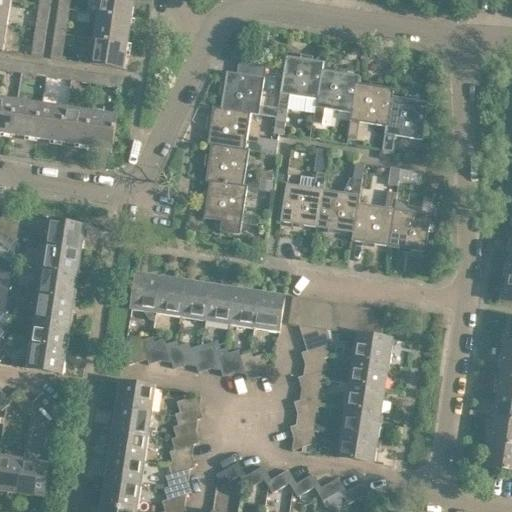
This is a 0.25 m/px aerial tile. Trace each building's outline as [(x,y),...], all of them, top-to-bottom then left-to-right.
[(0,0),(0,23),(6,24),(9,0),(0,0)] [(57,0),(56,6),(68,8),(69,0),(57,0)] [(97,0),(95,12),(130,17),(132,0),(97,0)] [(37,3),(33,28),(45,30),(49,5),(37,3)] [(53,31),(64,33),(68,8),(56,6),(53,31)] [(91,37),(126,42),(130,17),(95,12),(91,37)] [(33,28),(29,54),(41,56),(45,30),(33,28)] [(49,57),(60,59),(64,33),(53,31),(49,57)] [(88,63),(122,68),(126,42),(91,37),(88,63)] [(285,54),(277,108),(275,117),(272,132),(282,134),(286,107),(314,112),(316,97),(321,68),(322,68),(323,60),(285,54)] [(0,69),(19,73),(21,61),(0,57),(0,69)] [(227,70),(222,107),(221,108),(249,112),(249,113),(275,117),(277,108),(277,106),(259,103),(266,65),(238,60),(237,72),(227,70)] [(19,73),(44,76),(46,65),(21,61),(19,73)] [(44,76),(69,80),(71,68),(46,65),(44,76)] [(69,80),(94,84),(96,72),(71,68),(69,80)] [(358,74),(322,68),(321,68),(316,97),(314,112),(312,121),(321,123),(324,106),(351,110),(356,81),(358,74)] [(96,72),(94,84),(120,88),(121,76),(96,72)] [(351,110),(347,134),(357,136),(360,120),(387,124),(388,124),(389,110),(391,95),(393,87),(356,81),(351,110)] [(0,131),(10,133),(15,98),(0,95),(0,131)] [(387,124),(383,147),(393,149),(395,132),(422,136),(428,101),(391,95),(389,110),(388,124),(387,124)] [(10,133),(35,137),(40,102),(15,98),(10,133)] [(35,137),(60,141),(65,106),(40,102),(35,137)] [(60,141),(85,145),(90,109),(65,106),(60,141)] [(209,143),(247,150),(275,154),(277,140),(257,137),(256,141),(245,139),(249,113),(249,112),(221,108),(222,107),(211,106),(206,143),(209,143)] [(90,109),(85,145),(110,149),(116,113),(90,109)] [(209,143),(204,179),(207,180),(246,187),(258,189),(259,178),(255,177),(256,171),(244,169),(247,150),(209,143)] [(329,149),(316,147),(313,171),(315,171),(325,173),(329,149)] [(383,147),(382,156),(394,158),(396,149),(393,149),(383,147)] [(428,154),(419,152),(417,162),(427,163),(428,154)] [(353,162),(351,177),(361,179),(362,171),(364,163),(353,162)] [(389,167),(386,184),(396,185),(399,169),(392,168),(389,167)] [(256,171),(255,177),(259,178),(269,179),(271,168),(256,171)] [(280,219),(317,225),(323,187),(325,173),(315,171),(313,187),(285,182),(280,219)] [(317,225),(351,231),(352,231),(357,202),(361,179),(351,177),(349,177),(342,191),(323,187),(317,225)] [(258,189),(270,191),(271,179),(269,179),(259,178),(258,189)] [(242,213),(246,187),(207,180),(202,216),(219,219),(217,229),(221,231),(225,232),(230,232),(234,233),(238,233),(240,222),(256,224),(257,215),(242,213)] [(351,231),(350,239),(387,245),(393,207),(396,192),(386,190),(383,206),(357,202),(352,231),(351,231)] [(393,207),(387,245),(423,250),(432,198),(422,196),(420,212),(393,207)] [(1,217),(0,217),(0,230),(13,239),(27,220),(6,206),(1,217)] [(48,220),(44,245),(80,251),(83,225),(48,220)] [(18,243),(13,239),(0,230),(0,257),(10,264),(16,254),(12,252),(18,243)] [(44,245),(40,270),(76,275),(80,251),(44,245)] [(12,279),(8,276),(15,268),(10,264),(0,257),(0,284),(6,289),(12,279)] [(25,292),(36,294),(72,300),(76,275),(40,270),(38,282),(26,280),(25,292)] [(160,276),(135,272),(129,309),(144,311),(149,319),(153,319),(154,313),(155,313),(160,276)] [(511,274),(504,274),(500,299),(511,301),(511,274)] [(160,276),(155,313),(179,317),(185,280),(160,276)] [(179,317),(204,320),(209,284),(185,280),(179,317)] [(9,304),(5,301),(11,292),(6,289),(0,284),(0,312),(2,314),(9,304)] [(204,320),(228,324),(234,288),(209,284),(204,320)] [(228,324),(253,328),(258,292),(234,288),(228,324)] [(253,328),(278,332),(284,296),(258,292),(253,328)] [(36,294),(33,319),(68,324),(72,300),(36,294)] [(287,323),(298,325),(302,298),(291,297),(287,323)] [(302,298),(298,325),(310,326),(314,300),(302,298)] [(310,326),(322,328),(326,302),(314,300),(310,326)] [(322,328),(327,329),(333,330),(337,304),(326,302),(322,328)] [(333,330),(345,332),(349,305),(337,304),(333,330)] [(345,332),(356,334),(357,334),(361,307),(349,305),(345,332)] [(357,334),(368,335),(372,309),(361,307),(357,334)] [(368,335),(379,337),(383,311),(372,309),(368,335)] [(503,341),(511,342),(511,316),(507,316),(503,341)] [(33,319),(29,343),(65,349),(68,324),(33,319)] [(306,351),(324,345),(331,343),(327,329),(322,328),(310,326),(298,325),(306,351)] [(125,338),(117,340),(124,364),(135,361),(145,358),(140,339),(138,334),(125,338)] [(352,358),(388,364),(392,339),(379,337),(368,335),(357,334),(356,334),(352,358)] [(170,362),(164,343),(163,338),(153,341),(151,336),(140,339),(145,358),(147,363),(158,360),(170,362)] [(189,346),(188,342),(177,345),(176,340),(164,343),(170,362),(171,367),(182,364),(194,366),(189,346)] [(499,366),(511,368),(511,342),(503,341),(499,366)] [(29,343),(25,368),(61,374),(65,349),(29,343)] [(201,343),(189,346),(194,366),(196,371),(207,368),(219,370),(214,351),(213,346),(202,348),(201,343)] [(300,352),(304,363),(302,375),(321,369),(326,367),(323,357),(328,356),(324,345),(306,351),(300,352)] [(214,351),(219,370),(220,375),(232,372),(244,374),(238,355),(237,350),(227,353),(225,348),(214,351)] [(257,376),(269,378),(263,353),(251,356),(250,351),(238,355),(244,374),(245,378),(257,376)] [(349,383),(384,388),(388,364),(352,358),(349,383)] [(496,391),(511,393),(511,368),(499,366),(496,391)] [(298,400),(316,394),(322,393),(319,382),(324,381),(321,369),(302,375),(297,376),(300,388),(298,400)] [(115,406),(150,411),(154,386),(119,381),(115,406)] [(345,407),(380,413),(384,388),(349,383),(345,407)] [(16,386),(7,395),(25,413),(34,405),(16,386)] [(42,391),(33,400),(50,417),(59,409),(42,391)] [(492,416),(511,419),(511,393),(496,391),(492,416)] [(0,409),(8,401),(0,392),(0,409)] [(176,400),(179,411),(198,405),(199,393),(176,400)] [(316,394),(298,400),(293,402),(296,413),(295,425),(313,419),(318,417),(315,407),(320,405),(316,394)] [(174,412),(177,424),(196,419),(201,417),(198,405),(179,411),(174,412)] [(111,430),(146,436),(150,411),(115,406),(111,430)] [(341,432),(377,437),(380,413),(345,407),(341,432)] [(488,441),(511,444),(511,419),(492,416),(488,441)] [(197,441),(194,430),(196,419),(177,424),(171,426),(174,436),(170,437),(174,448),(192,443),(197,441)] [(295,425),(289,426),(293,437),(291,450),(316,442),(312,431),(316,430),(313,419),(295,425)] [(107,455),(143,460),(146,436),(111,430),(107,455)] [(337,457),(373,463),(377,437),(341,432),(337,457)] [(484,466),(511,470),(511,444),(488,441),(484,466)] [(192,443),(174,448),(167,450),(170,461),(166,462),(170,473),(188,468),(194,466),(191,455),(192,443)] [(0,490),(17,493),(22,459),(0,455),(0,490)] [(104,479),(139,485),(143,460),(107,455),(104,479)] [(22,459),(17,493),(42,497),(48,463),(22,459)] [(236,461),(214,474),(220,484),(242,472),(236,461)] [(261,465),(239,477),(245,488),(266,475),(261,465)] [(166,498),(184,493),(190,491),(186,479),(188,468),(170,473),(164,475),(167,485),(162,486),(166,498)] [(265,481),(271,492),(292,479),(286,469),(265,481)] [(311,473),(290,485),(296,496),(317,483),(311,473)] [(337,476),(315,489),(321,499),(343,487),(337,476)] [(100,503),(135,509),(139,485),(104,479),(100,503)] [(362,480),(340,493),(346,504),(368,491),(362,480)] [(184,511),(182,504),(184,493),(166,498),(160,500),(164,510),(159,511),(158,511),(184,511)] [(98,511),(134,511),(135,509),(100,503),(98,511)]
